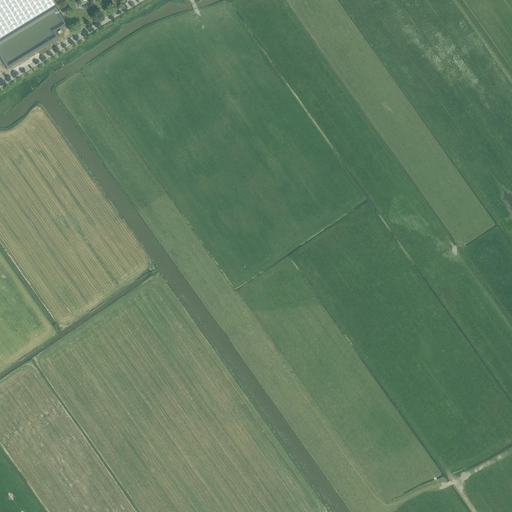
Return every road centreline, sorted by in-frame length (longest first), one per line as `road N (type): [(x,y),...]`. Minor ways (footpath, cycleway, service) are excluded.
road 1 (unknown): [(156,0),(0,92)]
road 2 (unclassified): [(137,0),(0,83)]
